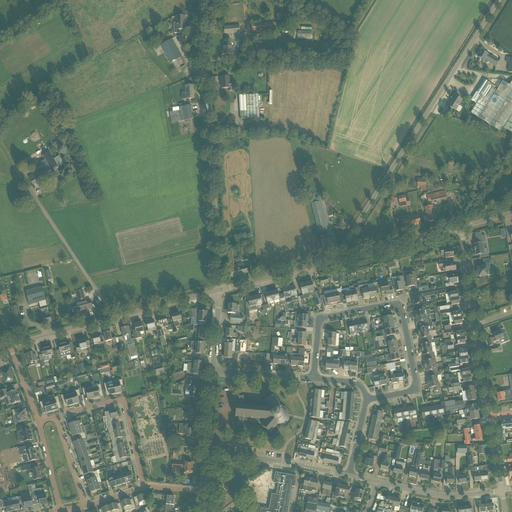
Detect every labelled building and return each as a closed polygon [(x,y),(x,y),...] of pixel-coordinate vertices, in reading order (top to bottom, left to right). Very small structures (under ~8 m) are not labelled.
[(180,30),(186,30),(185,16),(176,17),(176,23),(173,23),(174,34),(180,33),(180,30)] [(272,31),(272,27),(271,22),(251,24),(252,32),(272,31)] [(240,26),(229,26),(224,27),(225,34),(240,33),(240,26)] [(170,63),(182,57),(172,39),(160,46),(170,63)] [(232,54),(231,40),(225,40),(226,47),(224,47),(224,54),(232,54)] [(477,57),(484,62),(485,60),(488,62),(488,61),(492,64),(492,65),(496,67),(499,62),(481,51),(477,57)] [(221,81),(222,89),(230,88),(230,87),(234,87),(234,82),(229,83),(229,77),(220,77),(220,81),(221,81)] [(511,87),(509,86),(502,82),(497,90),(494,89),(495,87),(490,83),(484,80),(477,91),(470,101),(476,104),(470,113),(479,118),(501,132),(503,129),(511,134),(511,87)] [(193,85),(185,86),(186,99),(194,99),(193,85)] [(260,119),(258,95),(239,96),(240,111),(240,120),(260,119)] [(463,101),(455,95),(452,99),(453,100),(451,102),(448,106),(456,111),(459,113),(466,103),(462,101),(463,101)] [(193,119),(190,105),(179,107),(180,112),(173,113),(175,122),(181,121),(193,119)] [(56,150),(65,145),(62,139),(58,142),(58,141),(55,143),(55,142),(53,144),(56,150)] [(45,159),(52,170),(55,168),(56,169),(64,164),(59,156),(54,159),(51,155),(45,159)] [(49,175),(46,171),(45,168),(29,178),(33,185),(49,175)] [(426,179),(418,179),(417,188),(421,188),(421,191),(425,192),(426,179)] [(445,191),(426,195),(427,199),(430,199),(431,202),(438,200),(438,201),(447,199),(445,191)] [(405,195),(398,197),(399,204),(406,203),(405,195)] [(326,230),(319,198),(311,200),(318,232),(319,232),(320,236),(320,237),(323,248),(330,246),(326,230)] [(435,215),(432,206),(425,208),(428,222),(436,220),(436,219),(437,219),(436,214),(435,215)] [(348,225),(352,218),(346,215),(342,222),(348,225)] [(408,219),(401,221),(403,228),(412,226),(412,227),(421,224),(418,215),(407,218),(408,219)] [(474,244),(476,255),(479,255),(480,258),(484,257),(483,250),(486,249),(485,246),(486,245),(485,236),(476,238),(477,244),(474,244)] [(445,258),(454,257),(453,253),(451,253),(450,247),(440,249),(441,255),(445,254),(445,258)] [(477,272),(477,276),(479,276),(479,277),(488,276),(487,271),(489,271),(488,264),(492,263),(492,259),(483,260),(484,267),(477,268),(478,272),(477,272)] [(445,272),(456,270),(455,263),(450,263),(450,260),(439,262),(439,267),(445,267),(445,272)] [(249,273),(246,262),(232,266),(233,269),(228,271),(230,278),(249,273)] [(408,287),(415,286),(414,283),(417,282),(415,272),(409,273),(405,274),(406,277),(407,282),(408,287)] [(446,287),(454,286),(453,284),(458,283),(457,276),(449,277),(448,275),(441,276),(442,285),(443,285),(443,287),(446,287)] [(402,287),(405,287),(403,277),(393,279),(395,292),(402,290),(402,287)] [(386,295),(393,294),(390,278),(388,278),(387,280),(387,283),(380,285),(382,293),(386,292),(386,295)] [(361,289),(363,300),(370,298),(368,289),(367,285),(362,286),(362,281),(357,282),(358,288),(359,288),(359,289),(361,289)] [(306,284),(308,292),(314,291),(312,282),(306,284)] [(304,299),(310,298),(308,292),(306,284),(300,285),(302,294),(302,296),(300,297),(301,300),(304,299)] [(26,292),(29,305),(46,301),(42,287),(26,292)] [(289,288),(291,297),(292,301),(292,302),(298,300),(299,306),(302,306),(301,300),(300,297),(297,297),(297,295),(295,287),(294,287),(295,287),(289,288)] [(349,289),(352,302),(357,301),(357,298),(358,297),(360,296),(358,289),(359,289),(359,288),(358,288),(353,289),(352,287),(349,288),(349,289)] [(292,302),(292,301),(291,297),(289,288),(283,290),(282,290),(285,301),(283,301),(283,305),(284,307),(287,307),(286,303),(292,302)] [(368,289),(370,298),(377,297),(375,288),(368,289)] [(341,292),(342,299),(345,299),(346,300),(346,303),(352,302),(349,289),(346,289),(347,291),(341,292)] [(85,299),(83,291),(76,292),(78,300),(80,300),(80,303),(72,305),(73,306),(72,306),(73,309),(74,313),(92,308),(90,300),(85,302),(84,299),(85,299)] [(273,301),(279,300),(277,291),(271,293),(273,301)] [(322,304),(318,291),(314,293),(317,306),(322,304)] [(323,296),(325,307),(331,306),(330,304),(334,303),(332,294),(331,291),(324,292),(325,295),(323,296)] [(332,294),(334,303),(337,303),(338,305),(343,304),(342,299),(341,292),(338,293),(332,294)] [(267,303),(273,301),(271,293),(266,294),(265,294),(267,303)] [(254,297),(256,306),(262,304),(260,296),(254,297)] [(256,306),(254,297),(248,299),(250,307),(252,307),(253,311),(257,310),(256,306)] [(418,304),(419,306),(426,305),(425,300),(422,301),(421,297),(412,298),(413,305),(418,304)] [(449,306),(459,304),(459,301),(461,300),(460,298),(450,299),(451,303),(449,303),(449,306)] [(235,316),(236,305),(229,304),(228,313),(231,314),(231,316),(235,316)] [(11,307),(14,322),(22,321),(18,306),(11,307)] [(42,317),(44,324),(51,322),(47,306),(40,308),(41,312),(44,311),(46,316),(42,317)] [(414,316),(414,318),(429,315),(425,315),(424,311),(426,310),(425,307),(419,308),(414,309),(415,312),(415,315),(414,316)] [(191,325),(193,325),(203,326),(203,322),(206,322),(207,313),(207,312),(207,309),(199,308),(197,309),(189,311),(191,318),(191,325)] [(306,312),(296,313),(295,315),(295,321),(307,322),(308,316),(306,316),(306,312)] [(179,328),(179,326),(177,321),(181,320),(179,313),(171,315),(173,322),(174,324),(171,325),(172,330),(173,333),(178,332),(177,330),(178,330),(178,328),(179,328)] [(430,320),(429,315),(414,318),(414,319),(416,319),(417,323),(421,322),(422,325),(428,323),(432,323),(431,319),(430,320)] [(171,325),(167,326),(167,324),(165,317),(158,319),(160,326),(164,325),(164,328),(166,327),(167,331),(172,330),(171,325)] [(454,323),(452,323),(452,326),(462,324),(462,320),(464,320),(463,318),(453,319),(454,323)] [(155,328),(153,320),(146,322),(148,331),(145,332),(147,337),(153,336),(151,329),(155,328)] [(307,329),(307,322),(295,321),(294,321),(294,328),(293,327),(292,327),(292,330),(293,330),(298,330),(298,328),(307,329)] [(360,322),(362,331),(365,331),(365,332),(368,331),(366,321),(360,322)] [(382,331),(394,328),(393,322),(384,324),(385,330),(382,331)] [(144,332),(142,323),(134,325),(136,332),(133,333),(135,340),(134,340),(135,344),(137,343),(136,339),(141,338),(140,333),(144,332)] [(417,332),(417,334),(428,332),(432,331),(431,328),(433,327),(432,323),(428,323),(422,325),(422,328),(418,328),(418,332),(417,332)] [(203,326),(193,325),(193,331),(196,331),(195,339),(205,340),(205,329),(198,329),(198,325),(203,326)] [(130,335),(128,327),(121,329),(123,337),(126,336),(127,341),(131,340),(130,335)] [(383,340),(390,339),(390,336),(396,335),(394,328),(382,331),(382,333),(386,333),(387,336),(383,337),(383,340)] [(233,330),(226,329),(226,337),(232,338),(233,337),(237,338),(237,334),(233,334),(233,330)] [(116,341),(114,335),(111,336),(110,331),(103,333),(106,342),(112,340),(113,342),(116,341)] [(424,338),(425,341),(431,340),(431,337),(433,336),(432,331),(428,332),(417,334),(417,336),(419,336),(420,339),(424,338)] [(489,346),(493,345),(493,342),(496,341),(496,342),(499,340),(501,344),(505,343),(507,341),(504,333),(502,334),(501,332),(500,331),(493,334),(494,338),(493,338),(492,338),(488,339),(489,346)] [(100,341),(99,334),(92,336),(94,345),(98,344),(98,346),(104,344),(103,340),(100,341)] [(87,347),(90,346),(88,337),(83,338),(84,340),(78,341),(79,344),(75,345),(77,354),(81,353),(81,350),(87,348),(87,347)] [(390,339),(383,340),(384,344),(384,346),(388,345),(389,349),(398,347),(397,341),(391,342),(390,339)] [(335,340),(328,340),(327,349),(334,350),(338,350),(338,346),(335,346),(335,340)] [(420,349),(420,350),(431,348),(430,343),(432,343),(431,340),(425,341),(425,344),(421,345),(421,348),(420,349)] [(70,349),(69,343),(69,342),(63,343),(66,356),(70,355),(71,359),(76,358),(73,348),(70,349)] [(204,343),(197,343),(192,342),(191,342),(190,351),(196,351),(196,354),(203,355),(204,343)] [(60,355),(57,356),(59,363),(62,362),(61,357),(66,356),(63,343),(58,345),(60,355)] [(127,346),(130,358),(131,358),(131,360),(138,358),(137,356),(138,356),(135,344),(127,346)] [(57,356),(54,357),(51,346),(46,348),(48,357),(51,356),(52,360),(54,359),(56,366),(60,365),(59,363),(57,356)] [(45,367),(44,362),(49,361),(49,360),(48,357),(46,348),(41,349),(43,358),(43,360),(40,361),(42,368),(45,367)] [(291,366),(297,366),(298,355),(293,354),(293,348),(290,348),(289,354),(289,361),(291,361),(291,366)] [(427,355),(428,358),(434,356),(434,353),(432,353),(431,348),(420,350),(421,352),(422,352),(423,355),(427,355)] [(343,350),(338,350),(334,350),(333,352),(338,352),(338,358),(342,359),(342,356),(343,350)] [(32,352),(26,354),(28,363),(29,363),(29,366),(36,365),(35,361),(37,361),(36,355),(33,355),(32,352)] [(435,360),(434,356),(428,358),(428,360),(424,361),(425,365),(423,365),(423,367),(434,365),(433,360),(435,360)] [(203,362),(194,362),(194,364),(188,363),(187,370),(188,370),(188,367),(190,368),(202,369),(203,362)] [(431,374),(437,373),(437,370),(435,370),(434,365),(423,367),(424,369),(425,368),(426,372),(430,371),(431,374)] [(193,374),(193,377),(193,378),(200,378),(200,375),(201,375),(202,369),(190,368),(188,367),(188,370),(187,370),(187,371),(190,371),(190,373),(191,374),(193,374)] [(0,374),(0,377),(1,377),(3,376),(6,383),(13,380),(9,370),(2,372),(2,373),(0,374)] [(396,371),(398,383),(404,382),(402,370),(396,371)] [(426,383),(437,381),(436,376),(438,376),(438,373),(437,373),(431,374),(432,377),(427,378),(428,381),(426,382),(426,383)] [(381,386),(387,385),(385,377),(385,374),(379,375),(379,378),(381,386)] [(461,383),(471,381),(471,378),(473,377),(472,375),(462,377),(463,380),(461,381),(461,383)] [(120,383),(114,384),(116,395),(120,394),(120,393),(122,393),(121,387),(124,386),(122,380),(119,381),(120,383)] [(434,390),(440,389),(441,389),(440,386),(438,386),(437,381),(426,383),(427,385),(428,385),(429,388),(430,388),(430,391),(434,390)] [(186,389),(186,390),(185,395),(186,396),(186,397),(189,398),(189,397),(197,398),(198,388),(194,387),(194,383),(187,382),(186,389)] [(112,396),(116,395),(114,384),(108,386),(107,383),(104,384),(105,390),(108,389),(110,395),(112,395),(112,396)] [(92,389),(94,399),(98,399),(98,398),(100,397),(99,392),(102,391),(101,385),(97,385),(98,388),(92,389)] [(463,392),(462,392),(462,396),(475,394),(474,387),(466,388),(463,389),(463,392)] [(90,400),(94,399),(92,389),(86,391),(86,388),(82,389),(84,395),(87,394),(88,400),(90,400)] [(7,390),(0,392),(0,394),(1,399),(8,396),(11,405),(20,402),(18,397),(19,397),(18,394),(17,394),(16,391),(8,394),(7,390)] [(76,394),(70,395),(74,405),(78,404),(77,403),(79,403),(78,397),(80,396),(79,390),(76,391),(76,394)] [(511,396),(511,395),(508,396),(507,391),(503,391),(503,393),(497,394),(498,401),(504,400),(508,399),(509,402),(511,401),(511,396)] [(462,396),(462,401),(463,401),(463,402),(476,400),(475,394),(462,396)] [(70,407),(74,405),(70,395),(65,397),(64,395),(61,396),(63,402),(66,401),(68,407),(69,406),(70,407)] [(280,406),(274,396),(274,395),(265,401),(265,402),(263,403),(262,403),(262,404),(261,404),(260,404),(259,405),(253,404),(253,403),(252,403),(252,404),(245,403),(244,397),(239,397),(240,403),(239,405),(237,405),(236,405),(235,418),(236,418),(238,418),(238,420),(236,426),(241,427),(243,421),(250,421),(250,422),(251,422),(251,421),(257,422),(257,423),(258,423),(259,423),(260,423),(260,424),(261,424),(263,426),(262,427),(271,434),(271,433),(278,424),(279,424),(280,424),(281,424),(282,424),(282,423),(284,422),(286,421),(287,422),(288,420),(289,419),(287,418),(288,417),(288,415),(288,414),(288,413),(287,413),(287,412),(287,411),(286,410),(285,409),(285,408),(284,408),(283,407),(282,407),(281,406),(280,406)] [(49,402),(53,412),(57,411),(56,410),(58,410),(56,404),(59,403),(57,397),(54,398),(55,400),(49,402)] [(48,413),(53,412),(49,402),(44,404),(43,402),(40,403),(42,409),(45,408),(46,413),(48,413)] [(195,407),(186,406),(183,405),(182,412),(186,412),(185,420),(192,421),(193,419),(197,419),(198,411),(195,410),(195,407)] [(442,405),(435,407),(437,416),(444,414),(442,405)] [(454,410),(464,408),(464,405),(445,407),(446,415),(450,414),(450,411),(454,410)] [(478,412),(477,405),(468,407),(465,407),(466,410),(463,410),(463,414),(465,414),(469,413),(478,412)] [(407,408),(409,417),(416,415),(415,406),(407,408)] [(435,407),(428,408),(430,417),(437,416),(435,407)] [(400,409),(402,418),(409,417),(407,408),(400,409)] [(422,418),(430,417),(428,408),(421,409),(422,418)] [(26,418),(25,414),(24,414),(24,411),(20,412),(19,409),(12,411),(13,416),(17,416),(19,423),(26,421),(25,418),(26,418)] [(400,409),(393,410),(395,419),(402,418),(400,409)] [(107,423),(117,420),(117,418),(118,417),(116,410),(109,412),(104,413),(105,417),(106,417),(107,423)] [(372,418),(381,420),(383,413),(374,411),(372,418)] [(471,420),(479,419),(478,412),(469,413),(465,414),(465,416),(466,418),(467,418),(468,421),(471,420)] [(371,425),(380,427),(381,420),(372,418),(371,425)] [(109,433),(121,430),(119,423),(118,423),(117,420),(107,423),(109,429),(108,429),(109,433)] [(69,428),(70,431),(80,428),(78,421),(74,423),(73,421),(70,423),(71,424),(69,425),(70,427),(69,428)] [(309,421),(308,427),(318,429),(319,425),(323,426),(323,424),(320,423),(320,422),(315,421),(315,422),(310,421),(309,421)] [(345,423),(346,422),(341,422),(337,421),(337,423),(340,424),(340,428),(350,430),(352,424),(351,424),(345,423)] [(508,421),(500,422),(501,430),(504,430),(505,434),(509,434),(508,421)] [(474,422),(465,424),(468,423),(469,427),(470,427),(471,434),(475,434),(481,433),(480,425),(474,426),(474,422)] [(186,437),(195,438),(196,429),(190,429),(190,425),(184,425),(183,430),(179,430),(179,434),(187,435),(186,437)] [(378,434),(380,427),(371,425),(369,432),(378,434)] [(31,436),(32,436),(31,432),(30,432),(30,429),(24,430),(23,427),(17,428),(19,436),(22,436),(24,442),(32,440),(31,436)] [(308,427),(307,433),(317,435),(321,436),(321,434),(317,433),(318,429),(308,427)] [(82,434),(80,428),(70,431),(71,434),(72,434),(73,437),(78,435),(79,438),(84,436),(84,433),(82,434)] [(349,436),(350,430),(340,428),(338,432),(335,431),(335,433),(349,436)] [(111,437),(112,443),(122,441),(121,438),(122,437),(121,430),(109,433),(110,437),(111,437)] [(377,441),(378,434),(369,432),(368,439),(377,441)] [(316,439),(317,435),(307,433),(305,439),(306,439),(311,440),(311,441),(315,442),(316,441),(319,442),(320,440),(316,439)] [(337,440),(347,442),(349,436),(335,433),(334,435),(338,436),(337,440)] [(476,441),(482,440),(481,433),(475,434),(475,438),(472,438),(472,441),(476,441)] [(76,449),(84,446),(88,445),(86,439),(85,439),(84,436),(79,438),(80,441),(74,443),(76,449)] [(346,449),(347,442),(337,440),(336,444),(333,443),(332,445),(336,446),(335,447),(340,448),(340,447),(346,448),(346,449)] [(112,449),(113,453),(125,450),(124,443),(122,443),(122,441),(112,443),(113,449),(112,449)] [(302,445),(298,445),(296,454),(297,454),(299,454),(299,455),(299,456),(301,457),(306,458),(308,448),(301,447),(302,445)] [(467,446),(458,445),(458,453),(467,454),(467,446)] [(36,456),(36,453),(35,453),(34,448),(30,450),(29,446),(19,448),(21,456),(27,454),(29,462),(37,460),(36,456)] [(395,447),(392,459),(399,460),(401,448),(395,447)] [(316,458),(318,449),(315,448),(315,450),(308,448),(306,458),(311,459),(311,458),(313,458),(313,457),(316,458)] [(79,459),(88,456),(91,455),(90,450),(86,451),(78,454),(79,459)] [(127,458),(125,450),(113,453),(114,457),(115,457),(117,463),(120,462),(126,461),(126,458),(127,458)] [(325,462),(330,463),(332,454),(326,452),(326,451),(323,450),(321,459),(324,460),(324,461),(326,461),(325,462)] [(409,476),(416,478),(417,471),(418,467),(419,468),(420,465),(422,457),(421,460),(422,454),(416,453),(413,466),(412,466),(411,466),(409,476)] [(339,455),(332,454),(330,463),(335,465),(335,463),(337,464),(338,463),(341,464),(343,455),(339,454),(339,455)] [(380,470),(387,471),(389,464),(386,464),(388,456),(384,455),(383,458),(382,463),(380,470)] [(377,458),(371,456),(370,460),(366,459),(364,466),(372,468),(372,467),(375,468),(377,458)] [(192,469),(193,463),(184,462),(184,464),(173,463),(172,468),(181,468),(181,469),(183,469),(183,472),(183,473),(192,474),(193,469),(192,469)] [(396,462),(396,463),(393,473),(401,474),(402,469),(405,469),(406,464),(396,462)] [(420,479),(428,480),(429,473),(430,470),(429,470),(430,467),(424,465),(423,466),(422,472),(420,479)] [(490,465),(486,466),(484,468),(484,469),(480,469),(481,481),(488,480),(488,473),(490,473),(490,465)] [(39,467),(31,469),(34,480),(42,479),(41,474),(41,472),(40,472),(39,467)] [(93,472),(91,467),(83,469),(82,469),(84,475),(91,473),(92,476),(97,475),(96,471),(93,472)] [(474,482),(481,481),(480,469),(479,467),(473,468),(474,475),(473,475),(474,482)] [(433,481),(440,483),(441,476),(442,473),(434,471),(433,474),(434,475),(433,481)] [(130,472),(125,474),(128,483),(133,481),(130,472)] [(465,476),(465,472),(462,473),(461,473),(461,476),(458,477),(459,484),(466,483),(465,476)] [(248,510),(247,509),(249,511),(287,511),(288,509),(289,502),(289,501),(291,494),(292,486),(295,487),(295,486),(296,477),(297,477),(275,473),(274,483),(278,484),(276,495),(271,494),(269,510),(261,509),(261,508),(256,502),(250,507),(251,508),(248,510)] [(122,485),(128,483),(125,474),(119,475),(122,485)] [(98,477),(97,475),(92,476),(92,479),(87,481),(88,483),(87,483),(88,487),(98,484),(96,478),(98,477)] [(117,486),(122,485),(119,475),(114,477),(117,486)] [(117,486),(114,477),(108,479),(109,480),(111,486),(111,488),(117,486)] [(316,488),(318,481),(305,478),(303,490),(311,492),(312,491),(315,492),(316,488)] [(322,494),(325,495),(329,496),(330,492),(330,491),(331,491),(332,484),(324,482),(322,489),(323,489),(322,494)] [(93,494),(96,493),(97,493),(96,491),(100,490),(98,484),(88,487),(89,491),(90,490),(91,493),(92,492),(93,494)] [(341,498),(343,486),(337,485),(335,493),(333,492),(331,499),(335,500),(336,497),(341,498)] [(348,496),(350,488),(343,486),(341,498),(346,499),(345,502),(349,503),(350,496),(348,496)] [(41,489),(33,490),(35,499),(34,497),(38,496),(40,506),(44,505),(44,506),(47,505),(47,504),(46,498),(47,498),(46,495),(42,495),(41,489)] [(31,499),(35,499),(33,490),(33,492),(30,493),(30,496),(23,497),(25,509),(26,509),(29,509),(29,508),(33,507),(31,499)] [(357,499),(362,500),(364,492),(356,490),(356,493),(352,493),(350,500),(356,502),(357,499)] [(137,497),(133,498),(136,506),(139,505),(139,503),(143,502),(143,505),(149,503),(149,494),(144,496),(144,495),(137,497)] [(166,501),(166,504),(166,507),(165,510),(172,511),(173,505),(174,497),(163,496),(163,498),(163,500),(166,501)] [(18,501),(12,502),(14,511),(20,510),(19,504),(22,504),(21,497),(17,498),(18,501)] [(390,511),(391,511),(394,499),(388,497),(386,503),(382,502),(378,508),(377,511),(376,511),(390,511)] [(316,511),(318,499),(308,498),(306,511),(307,511),(311,511),(315,511),(316,511)] [(129,499),(122,502),(125,511),(129,510),(129,511),(136,509),(133,500),(130,501),(129,499)] [(323,511),(328,511),(330,506),(330,505),(318,502),(318,499),(316,511),(323,511)] [(394,499),(391,511),(392,511),(393,511),(394,510),(399,511),(398,511),(404,511),(406,508),(406,507),(399,506),(400,500),(394,499)] [(109,506),(110,511),(122,511),(120,504),(117,505),(116,503),(109,506)] [(410,511),(411,511),(415,511),(422,511),(424,506),(412,503),(410,511)]
